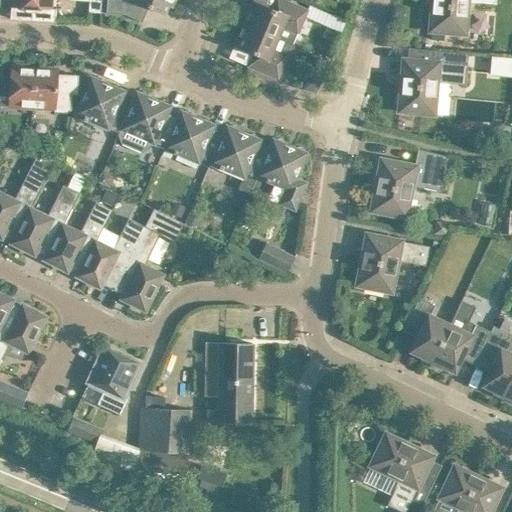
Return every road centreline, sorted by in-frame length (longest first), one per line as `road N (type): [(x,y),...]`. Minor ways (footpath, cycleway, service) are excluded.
road 1 (residential): [(84,311),(144,335),(188,297),(315,296)]
road 2 (residential): [(320,354),(511,445)]
road 3 (residential): [(178,70),(101,38),(0,29)]
road 4 (residential): [(315,296),(337,124)]
road 5 (residential): [(337,124),(234,96),(178,70)]
road 6 (residential): [(337,124),(378,0)]
